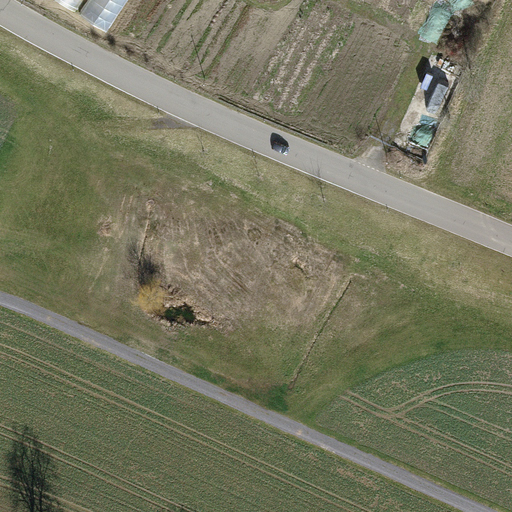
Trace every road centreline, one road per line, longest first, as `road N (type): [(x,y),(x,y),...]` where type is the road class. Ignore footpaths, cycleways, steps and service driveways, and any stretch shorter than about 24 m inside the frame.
road 1 (tertiary): [(0,9),(210,121),(511,243)]
road 2 (track): [(477,511),(0,299)]
